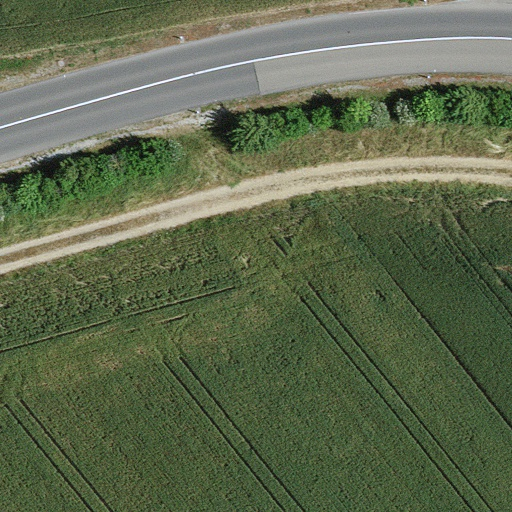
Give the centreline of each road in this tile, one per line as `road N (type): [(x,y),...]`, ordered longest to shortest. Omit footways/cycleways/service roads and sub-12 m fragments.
road 1 (track): [(511,170),(422,167),(294,181),(0,267)]
road 2 (tertiary): [(0,130),(178,79),(335,46),(511,38)]
